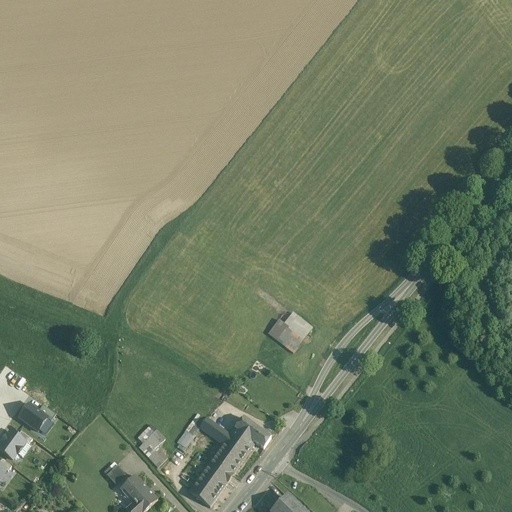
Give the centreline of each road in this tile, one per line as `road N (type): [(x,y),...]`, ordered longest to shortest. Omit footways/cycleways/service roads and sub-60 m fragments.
road 1 (secondary): [(445,244),(344,341),(298,427)]
road 2 (secondary): [(298,427),(445,244)]
